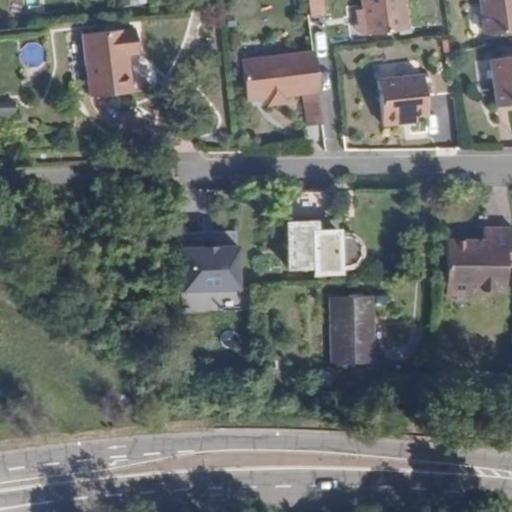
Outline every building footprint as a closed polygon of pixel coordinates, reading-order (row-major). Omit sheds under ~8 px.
[(316,0),(302,0),(304,14),(318,12),(316,0)] [(398,0),(359,0),(361,8),(354,8),(356,31),(402,27),(398,0)] [(511,0),(476,0),(480,34),(511,29),(511,0)] [(141,31),(90,39),(99,98),(138,94),(133,55),(144,55),(141,31)] [(309,50),(235,59),(242,99),(300,92),(304,125),(317,123),(309,50)] [(511,56),(486,60),(492,105),(511,102),(511,56)] [(419,76),(374,79),(379,125),(399,123),(399,117),(422,116),(419,76)] [(313,242),(302,243),(302,257),(314,257),(314,271),(336,270),(336,266),(343,266),(348,265),(352,264),(355,261),(358,258),(360,254),(360,249),(360,244),(358,241),(355,237),(351,234),(345,232),(335,232),(335,229),(313,230),(313,242)] [(445,239),(444,295),(470,295),(471,291),(501,291),(502,267),(511,267),(511,250),(511,230),(481,230),(480,240),(480,247),(472,246),(472,240),(445,239)] [(200,245),(179,246),(181,290),(182,304),(238,302),(238,287),(236,244),(216,245),(200,245)] [(286,298),(289,368),(321,367),(320,297),(286,298)] [(320,297),(321,367),(338,367),(337,346),(331,346),(329,297),(320,297)]
